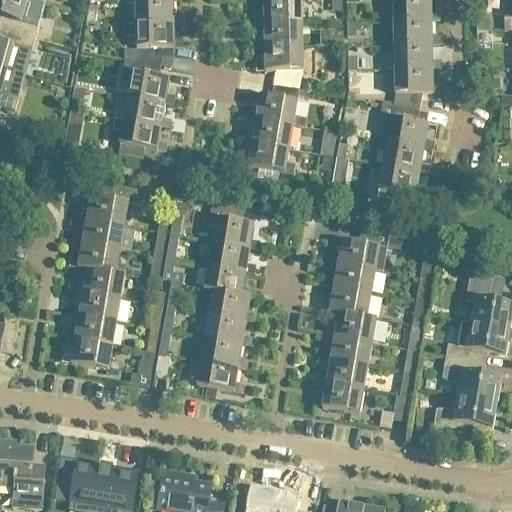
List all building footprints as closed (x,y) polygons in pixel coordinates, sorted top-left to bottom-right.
[(30,15),(23,13),(26,0),(0,0),(0,30),(35,41),(35,39),(38,28),(27,25),(30,15)] [(300,25),(300,1),(300,0),(263,1),(254,1),(254,11),(263,10),(263,25),(263,26),(300,25)] [(341,14),(340,0),(332,0),(333,14),(341,14)] [(430,15),(429,0),(386,0),(386,9),(392,9),(393,25),(430,24),(439,24),(439,15),(430,15)] [(172,3),(134,3),(135,27),(173,26),(182,26),(181,17),(172,17),(172,3)] [(94,26),(96,13),(88,11),(85,25),(94,26)] [(511,20),(495,21),(495,34),(511,34),(511,33),(511,20)] [(430,39),(430,24),(393,25),(393,49),(431,48),(439,48),(439,39),(430,39)] [(301,49),(300,25),(263,26),(263,25),(254,25),(254,35),(263,34),(264,49),(264,50),(301,49)] [(124,38),(135,37),(135,52),(136,52),(134,64),(160,68),(163,51),(182,50),(182,42),(173,42),(173,26),(135,27),(124,27),(124,38)] [(355,40),(355,26),(346,26),(346,41),(355,40)] [(17,60),(20,50),(31,53),(35,41),(0,30),(0,69),(7,72),(11,58),(17,60)] [(342,48),(342,34),(333,34),(333,48),(342,48)] [(35,41),(31,53),(36,54),(39,42),(35,41)] [(431,63),(431,48),(393,49),(394,73),(431,72),(440,72),(440,63),(431,63)] [(301,73),(301,49),(264,50),(264,49),(255,49),(255,59),(264,58),(264,74),(275,74),(272,89),(298,93),(301,73)] [(124,52),(124,62),(134,64),(136,52),(135,52),(124,52)] [(356,73),(356,59),(347,59),(347,74),(356,73)] [(158,80),(160,68),(134,64),(124,62),(120,84),(130,86),(127,100),(164,107),(173,109),(175,99),(166,97),(168,82),(158,80)] [(21,90),(3,85),(7,72),(0,69),(0,108),(14,113),(21,90)] [(441,96),(440,87),(432,87),(431,72),(394,73),(395,97),(395,98),(394,105),(383,103),(382,107),(418,113),(422,96),(431,96),(441,96)] [(296,104),(298,93),(272,89),(270,100),(260,98),(250,96),(249,106),(258,107),(255,122),(292,129),(293,127),(305,129),(306,120),(294,118),(297,105),(296,104)] [(511,97),(503,98),(504,108),(511,107),(511,97)] [(171,123),(162,121),(164,107),(127,100),(123,123),(160,130),(169,132),(171,123)] [(71,104),(70,114),(84,116),(85,107),(80,106),(71,104)] [(427,127),(416,125),(418,113),(382,107),(382,106),(379,121),(390,123),(386,145),(423,151),(432,153),(434,144),(425,142),(427,127)] [(0,117),(0,128),(13,132),(16,122),(0,117)] [(292,129),(255,122),(246,120),(244,129),(254,131),(251,146),(288,152),(292,129)] [(157,145),(160,130),(123,123),(119,147),(144,152),(165,156),(166,146),(157,145)] [(329,126),(328,132),(336,134),(337,125),(331,124),(329,126)] [(66,136),(64,145),(78,147),(80,139),(66,136)] [(429,168),(420,166),(423,151),(386,145),(376,143),(374,152),(384,154),(382,168),(419,175),(428,177),(429,168)] [(288,152),(251,146),(242,144),(240,154),(250,155),(247,170),(284,176),(293,178),(295,167),(286,166),(288,152)] [(332,159),(334,147),(322,145),(320,157),(332,159)] [(142,159),(144,152),(119,147),(117,155),(117,157),(142,161),(142,159)] [(345,157),(347,148),(338,147),(336,160),(344,162),(354,163),(355,159),(345,157)] [(329,174),(332,160),(323,159),(320,172),(329,174)] [(340,186),(342,172),(344,162),(336,160),(331,184),(340,186)] [(416,189),(419,175),(382,168),(377,192),(415,199),(415,200),(423,201),(425,191),(416,189)] [(123,228),(127,205),(140,207),(143,193),(103,186),(101,200),(91,198),(81,196),(79,205),(89,207),(86,222),(123,228)] [(173,213),(169,237),(178,239),(182,214),(183,215),(191,205),(177,202),(176,213),(173,213)] [(215,230),(212,245),(248,252),(257,253),(259,245),(250,243),(252,227),(242,225),(245,211),(212,205),(208,229),(215,230)] [(82,246),(119,252),(123,228),(86,222),(77,220),(75,229),(84,231),(82,246)] [(168,223),(159,222),(157,235),(165,237),(168,223)] [(394,237),(362,231),(360,246),(332,241),(331,250),(340,252),(337,266),(374,273),(383,274),(387,250),(391,251),(394,237)] [(157,235),(152,259),(161,260),(165,237),(157,235)] [(169,237),(167,251),(165,261),(174,263),(178,239),(169,237)] [(80,255),(78,269),(123,277),(124,278),(126,268),(116,266),(119,252),(82,246),(73,244),(71,253),(80,255)] [(208,269),(244,276),(253,277),(255,268),(246,267),(248,252),(212,245),(208,269)] [(151,268),(148,282),(157,284),(160,270),(161,260),(152,259),(151,268)] [(423,260),(421,273),(419,281),(428,282),(432,261),(423,260)] [(171,274),(174,263),(165,261),(161,282),(170,283),(171,287),(179,288),(181,276),(171,274)] [(336,275),(333,290),(370,297),(374,273),(337,266),(328,265),(327,274),(336,275)] [(83,295),(119,301),(123,277),(78,269),(76,279),(85,281),(83,295)] [(203,293),(212,295),(249,301),(251,292),(241,290),(244,276),(208,269),(203,293)] [(508,333),(511,313),(511,308),(495,305),(499,282),(469,277),(464,304),(473,305),(470,325),(469,326),(508,333)] [(419,281),(415,304),(424,306),(428,282),(419,281)] [(171,287),(167,310),(175,312),(179,288),(171,287)] [(370,297),(333,290),(324,288),(322,298),(331,299),(329,313),(366,320),(370,297)] [(81,304),(78,319),(115,325),(119,301),(83,295),(73,293),(72,303),(81,304)] [(164,296),(156,294),(154,308),(162,309),(164,296)] [(208,318),(245,325),(254,326),(256,317),(246,316),(249,301),(212,295),(208,318)] [(415,304),(413,319),(411,327),(420,329),(424,306),(415,304)] [(154,308),(152,318),(149,332),(158,333),(162,309),(154,308)] [(173,326),(175,312),(167,310),(163,334),(171,335),(173,326)] [(371,346),(375,321),(366,320),(329,313),(327,323),(336,324),(333,339),(371,346)] [(74,342),(111,348),(115,325),(78,319),(69,317),(68,326),(77,327),(74,342)] [(252,341),(242,339),(245,325),(208,318),(204,342),(241,348),(250,350),(252,341)] [(0,355),(12,357),(18,321),(4,319),(2,331),(0,330),(0,355)] [(508,333),(469,326),(470,325),(462,324),(458,348),(447,347),(445,359),(474,364),(476,353),(504,358),(508,333)] [(416,354),(420,330),(420,329),(411,327),(409,342),(407,352),(416,354)] [(154,357),(156,343),(158,333),(149,332),(145,355),(154,357)] [(167,358),(171,335),(163,334),(158,357),(167,358)] [(332,348),(329,363),(367,370),(371,346),(333,339),(325,338),(323,346),(332,348)] [(120,365),(108,363),(111,348),(74,342),(65,340),(63,350),(72,351),(70,367),(118,375),(120,365)] [(246,373),(247,364),(238,363),(241,348),(204,342),(200,365),(237,372),(246,373)] [(413,368),(415,354),(416,354),(407,352),(404,366),(403,376),(411,377),(413,368)] [(149,381),(154,357),(145,355),(141,354),(137,379),(149,381)] [(170,359),(167,358),(158,357),(154,382),(166,384),(170,359)] [(436,374),(437,361),(417,358),(416,371),(436,374)] [(474,364),(445,359),(441,381),(459,388),(457,399),(496,406),(500,381),(472,376),(474,364)] [(327,372),(325,387),(363,393),(367,370),(329,363),(321,361),(319,370),(327,372)] [(234,387),(237,372),(200,365),(196,389),(206,391),(216,393),(233,396),(242,397),(243,389),(234,387)] [(403,376),(399,400),(407,401),(411,377),(403,376)] [(363,393),(325,387),(316,385),(315,394),(323,396),(321,411),(359,417),(363,393)] [(399,400),(395,399),(391,423),(403,425),(407,401),(399,400)] [(496,406),(457,399),(454,411),(436,412),(432,433),(450,436),(448,443),(469,447),(473,428),(491,431),(496,406)] [(40,511),(41,511),(44,469),(32,468),(33,450),(0,447),(0,485),(14,487),(12,509),(40,511)] [(131,511),(137,478),(123,475),(124,471),(108,468),(108,472),(76,467),(72,492),(71,500),(100,505),(99,510),(112,511),(131,511)] [(222,511),(224,506),(208,504),(211,488),(183,483),(184,477),(164,473),(157,511),(159,511),(222,511)] [(295,511),(298,496),(251,488),(246,511),(295,511)] [(70,504),(71,500),(72,492),(56,489),(54,502),(70,504)] [(384,511),(385,511),(337,503),(336,510),(323,508),(322,511),(384,511)]
